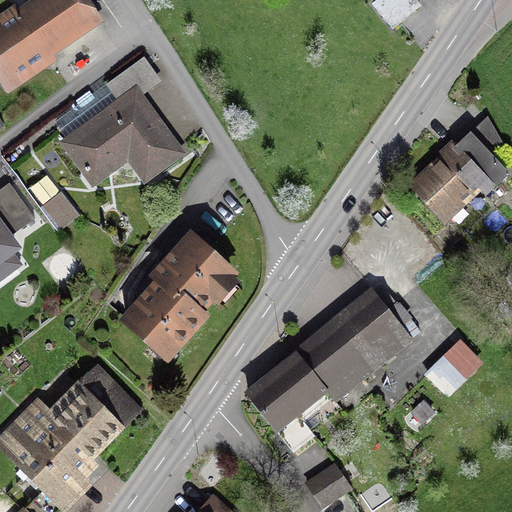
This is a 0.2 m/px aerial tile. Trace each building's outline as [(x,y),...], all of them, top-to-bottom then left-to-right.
[(96,22),(81,0),(38,0),(0,26),(0,78),(4,84),(96,22)] [(143,179),(178,154),(133,93),(64,144),(85,174),(121,148),(143,179)] [(483,195),(504,175),(469,136),(412,188),(438,216),(473,184),(483,195)] [(9,187),(0,193),(0,259),(14,249),(7,239),(33,219),(9,187)] [(212,254),(207,254),(190,239),(163,269),(165,270),(157,280),(160,283),(125,322),(150,344),(153,341),(167,354),(200,317),(195,313),(229,274),(213,259),(212,254)] [(383,290),(374,297),(386,312),(394,305),(383,290)] [(386,312),(374,297),(373,295),(247,397),(292,452),(311,437),(293,413),(323,389),(332,402),(409,341),(386,312)] [(0,446),(43,489),(21,511),(58,511),(64,506),(56,498),(77,475),(73,471),(119,426),(77,385),(65,397),(71,403),(53,422),(34,403),(0,437),(0,446)] [(305,486),(321,508),(349,489),(333,466),(305,486)] [(222,511),(209,500),(197,511),(222,511)]
